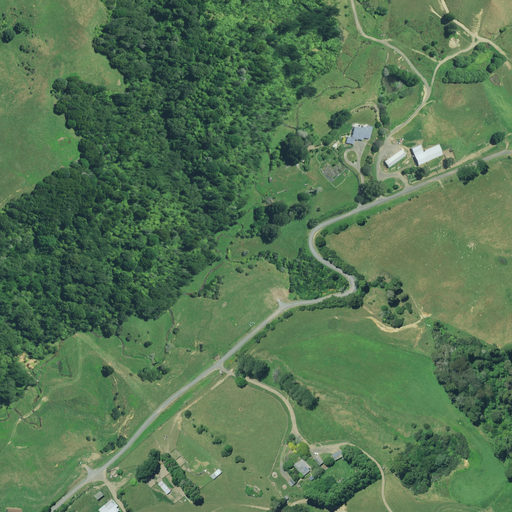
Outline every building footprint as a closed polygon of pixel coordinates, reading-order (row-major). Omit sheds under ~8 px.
[(357,141),(357,139),(362,140),(362,138),(369,139),(371,127),(361,125),(361,128),(352,127),(351,138),(346,137),(345,143),(353,144),(354,140),(357,141)] [(442,155),(437,145),(421,152),(418,145),(410,149),(418,166),(442,155)] [(407,155),(403,148),(385,160),(390,167),(407,155)] [(345,456),(342,451),(333,455),(336,461),(345,456)] [(324,463),(319,456),(315,460),(320,466),(324,463)] [(311,469),(303,459),(295,465),(301,473),(300,474),(303,478),(311,471),(310,470),(311,469)] [(223,472),(219,469),(212,476),(215,480),(223,472)] [(297,483),(293,478),(289,482),(293,487),(297,483)] [(172,491),(163,481),(160,484),(168,495),(172,491)] [(105,496),(102,491),(96,496),(99,500),(105,496)] [(114,504),(111,501),(100,510),(101,511),(118,511),(120,511),(117,508),(119,507),(116,503),(114,504)]
